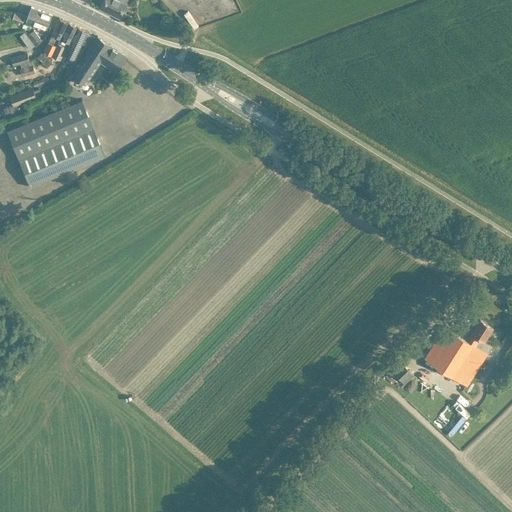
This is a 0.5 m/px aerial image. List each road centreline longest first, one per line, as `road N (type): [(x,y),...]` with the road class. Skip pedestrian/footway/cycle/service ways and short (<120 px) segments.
road 1 (secondary): [(511,269),(291,134)]
road 2 (secondary): [(206,82),(58,0)]
